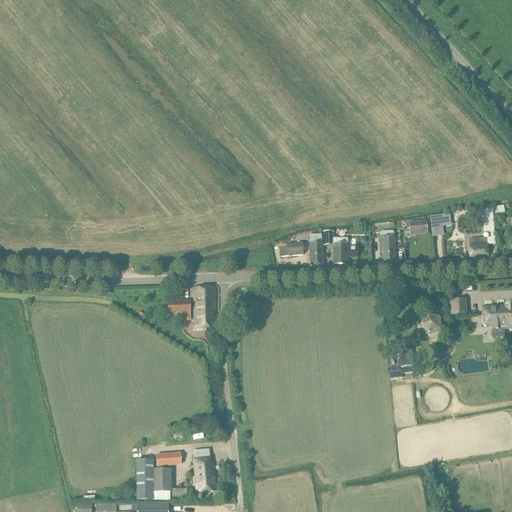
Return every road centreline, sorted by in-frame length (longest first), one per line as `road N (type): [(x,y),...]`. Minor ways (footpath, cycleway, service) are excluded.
road 1 (tertiary): [(223,277),(511,261)]
road 2 (residential): [(238,511),(221,350),(223,277)]
road 3 (tertiary): [(0,280),(223,277)]
road 4 (unclassified): [(511,114),(408,0)]
